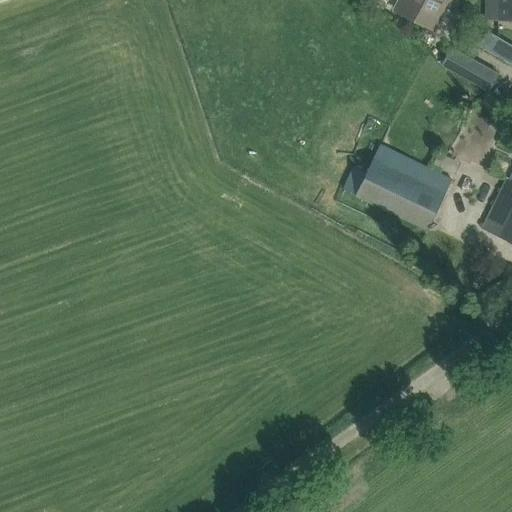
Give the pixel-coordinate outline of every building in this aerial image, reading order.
[(434,29),(448,0),(396,0),(393,7),(434,29)] [(511,0),(498,0),(498,20),(511,20),(511,0)] [(499,74),(451,48),(443,63),(490,89),(499,74)] [(339,189),(425,228),(447,178),(375,146),(362,175),(348,169),(339,189)] [(501,189),(483,228),(511,241),(511,174),(504,190),(501,189)]
